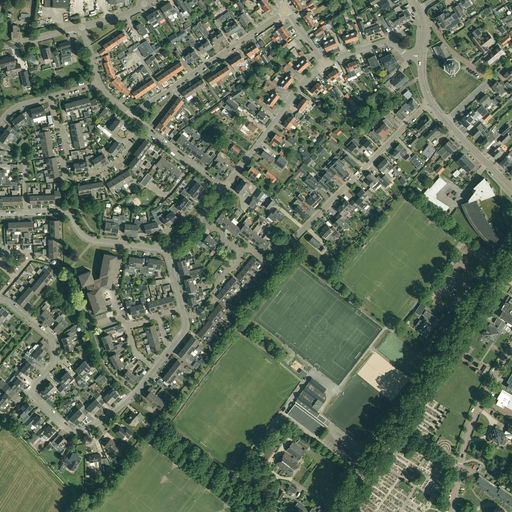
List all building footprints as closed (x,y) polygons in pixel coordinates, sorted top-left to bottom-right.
[(174,0),(179,7),(179,6),(181,9),(180,9),(183,13),(187,10),(188,13),(192,10),(186,1),(184,2),(182,0),(174,0)] [(198,2),(197,2),(203,11),(204,10),(207,8),(201,0),(199,0),(198,1),(198,2)] [(302,0),(295,5),(299,10),(301,9),(302,10),(306,7),(305,6),(302,0)] [(381,0),(378,2),(382,9),(390,5),(391,7),(396,4),(402,0),(381,0)] [(239,1),(236,3),(242,10),(245,8),(239,1)] [(168,2),(165,4),(172,14),(171,14),(172,15),(176,13),(174,9),(175,9),(170,2),(169,3),(169,2),(168,2)] [(269,3),(262,7),(266,12),(272,8),(269,3)] [(163,7),(161,8),(162,8),(167,17),(168,16),(171,14),(172,14),(165,4),(162,6),(162,7),(163,7)] [(458,5),(453,8),(458,17),(464,14),(462,11),(458,5)] [(225,7),(213,15),(216,20),(223,15),(226,13),(228,12),(225,7)] [(229,8),(227,9),(229,12),(228,12),(233,19),(235,17),(236,17),(235,16),(229,8)] [(401,8),(385,19),(392,29),(393,28),(394,28),(397,26),(408,19),(411,17),(410,16),(411,15),(411,14),(408,9),(407,9),(406,9),(404,10),(403,10),(401,8)] [(444,13),(436,17),(439,22),(438,22),(441,28),(443,27),(444,26),(446,30),(450,28),(451,31),(458,27),(456,24),(460,21),(458,17),(454,19),(449,10),(448,11),(447,8),(443,10),(445,13),(444,13)] [(157,10),(152,13),(158,23),(165,18),(162,13),(160,15),(157,10)] [(243,11),(235,16),(236,17),(235,17),(237,19),(239,17),(244,26),(250,22),(244,13),(243,11)] [(306,15),(303,17),(307,22),(313,18),(310,13),(309,11),(305,14),(306,15)] [(177,14),(183,23),(185,21),(185,20),(179,12),(177,14)] [(21,13),(20,21),(29,22),(29,14),(21,13)] [(152,13),(147,17),(151,23),(151,24),(152,24),(153,26),(158,23),(152,13)] [(313,18),(307,22),(311,27),(313,26),(314,27),(318,24),(317,23),(316,21),(313,18)] [(232,21),(229,23),(230,25),(235,32),(237,30),(238,31),(241,29),(241,28),(237,22),(235,20),(233,22),(232,21)] [(362,20),(358,22),(362,33),(366,31),(367,32),(368,35),(374,33),(371,25),(371,24),(368,26),(367,24),(364,25),(362,20)] [(375,23),(371,25),(374,33),(381,30),(379,24),(378,21),(374,22),(375,23)] [(330,22),(325,25),(327,28),(328,30),(334,26),(333,25),(331,22),(330,22)] [(138,25),(136,26),(142,36),(147,33),(145,29),(146,28),(144,26),(143,27),(141,23),(140,23),(137,24),(138,25)] [(203,24),(201,26),(203,30),(208,37),(210,35),(209,32),(206,28),(203,25),(203,24)] [(227,25),(224,27),(226,29),(230,35),(235,32),(230,25),(228,26),(227,25)] [(284,25),(278,29),(279,32),(281,34),(287,30),(284,25)] [(319,29),(314,32),(317,36),(323,32),(322,31),(320,28),(319,29)] [(488,50),(489,51),(490,50),(487,47),(494,41),(488,33),(482,38),(479,35),(481,33),(478,28),(473,32),(474,34),(470,37),(484,54),(488,50)] [(287,30),(281,34),(284,39),(291,35),(289,32),(287,30)] [(212,32),(211,33),(213,37),(211,38),(216,45),(221,42),(216,35),(215,32),(214,31),(212,32)] [(216,35),(221,42),(226,38),(221,31),(216,35)] [(356,32),(350,34),(352,41),(359,39),(358,36),(359,36),(357,31),(356,32)] [(124,32),(119,35),(123,41),(128,38),(124,32)] [(175,34),(169,38),(170,41),(173,39),(176,42),(180,40),(177,37),(177,36),(175,34)] [(344,36),(342,36),(344,41),(345,41),(346,43),(352,41),(350,34),(344,36)] [(119,35),(114,39),(117,45),(120,43),(122,45),(124,44),(123,41),(119,35)] [(335,38),(329,41),(332,49),(338,46),(337,42),(335,38)] [(114,39),(109,42),(112,48),(117,45),(114,39)] [(203,39),(201,41),(203,44),(207,51),(212,47),(208,40),(205,42),(203,39)] [(77,40),(72,41),(74,48),(74,51),(80,49),(80,46),(79,47),(77,40)] [(147,40),(138,46),(145,58),(154,51),(153,49),(147,40)] [(293,40),(286,46),(290,51),(298,45),(293,40)] [(201,45),(198,47),(202,54),(207,51),(203,44),(201,41),(199,42),(201,45)] [(329,41),(323,43),(327,51),(332,49),(329,41)] [(59,45),(58,45),(59,50),(61,49),(61,52),(62,55),(66,54),(66,52),(65,52),(65,51),(71,50),(70,47),(69,42),(59,45)] [(105,48),(103,50),(105,53),(107,52),(107,51),(108,51),(112,48),(109,42),(103,46),(105,48)] [(443,43),(433,48),(439,59),(442,58),(446,66),(448,68),(448,65),(450,62),(453,62),(443,43)] [(129,51),(131,54),(137,50),(139,49),(135,44),(131,47),(133,49),(129,51)] [(256,44),(250,48),(255,54),(260,50),(256,44)] [(489,52),(483,57),(491,66),(505,54),(498,45),(490,51),(490,50),(489,51),(489,52)] [(49,47),(42,49),(44,59),(51,58),(51,60),(54,59),(55,63),(56,68),(61,66),(58,55),(54,56),(53,53),(51,53),(49,47)] [(250,48),(245,51),(250,57),(255,54),(250,48)] [(190,49),(188,51),(194,60),(199,56),(195,49),(192,51),(190,49)] [(187,54),(184,56),(189,63),(194,60),(188,51),(186,52),(187,54)] [(265,53),(261,56),(265,61),(266,63),(270,61),(265,53)] [(381,65),(380,66),(382,70),(385,68),(389,75),(391,77),(396,72),(394,70),(398,66),(395,62),(396,61),(395,58),(393,58),(391,53),(382,58),(381,58),(383,62),(381,63),(380,64),(381,65)] [(240,54),(235,58),(240,65),(242,63),(245,61),(240,54)] [(109,55),(104,57),(106,63),(104,63),(105,66),(106,69),(113,67),(111,61),(109,55)] [(375,55),(368,59),(372,68),(379,64),(380,66),(381,65),(380,64),(381,63),(383,62),(381,58),(381,59),(378,60),(377,59),(375,55)] [(4,59),(0,60),(0,65),(1,68),(5,67),(7,74),(17,71),(17,72),(21,71),(20,65),(15,66),(14,64),(15,64),(13,57),(7,58),(7,57),(4,58),(4,59)] [(300,62),(300,63),(305,68),(310,64),(308,62),(309,61),(306,57),(305,58),(300,62)] [(235,58),(230,61),(234,68),(236,71),(239,69),(241,72),(243,70),(241,67),(240,65),(235,58)] [(352,62),(351,62),(354,68),(354,69),(358,68),(358,67),(360,66),(358,61),(355,62),(355,61),(352,62)] [(181,62),(175,66),(179,72),(185,68),(181,62)] [(348,65),(345,65),(349,74),(346,76),(347,78),(347,79),(351,78),(350,76),(356,74),(354,69),(354,68),(351,62),(348,64),(348,65)] [(450,62),(448,65),(448,68),(450,70),(454,70),(456,67),(456,64),(453,62),(450,62)] [(295,67),(294,68),(298,71),(300,73),(305,68),(300,63),(295,67)] [(173,64),(167,68),(169,70),(173,76),(179,72),(175,66),(173,64)] [(228,66),(223,69),(226,75),(229,74),(232,72),(228,66)] [(368,66),(364,68),(365,71),(366,73),(369,72),(371,76),(373,79),(375,78),(371,71),(370,72),(368,66)] [(113,67),(106,69),(108,76),(110,75),(111,78),(116,75),(115,74),(115,73),(113,67)] [(164,69),(161,71),(163,74),(167,80),(173,76),(169,70),(166,72),(164,69)] [(223,69),(218,73),(221,77),(223,81),(228,78),(228,77),(226,75),(223,69)] [(335,70),(332,72),(336,79),(339,77),(339,75),(341,74),(338,69),(336,71),(335,70)] [(23,86),(30,84),(27,70),(20,72),(23,86)] [(329,75),(327,76),(330,81),(332,80),(333,81),(336,79),(332,72),(329,74),(329,75)] [(394,76),(384,85),(387,88),(393,83),(398,88),(401,85),(402,85),(408,79),(402,72),(398,76),(396,78),(394,76)] [(218,73),(213,76),(216,82),(218,84),(219,86),(222,84),(221,83),(218,79),(221,77),(218,73)] [(289,74),(284,79),(290,84),(294,79),(292,77),(293,76),(289,73),(289,74)] [(163,74),(157,78),(161,84),(167,80),(163,74)] [(116,75),(111,78),(113,81),(112,82),(116,87),(122,82),(117,77),(117,78),(116,75)] [(241,75),(238,77),(239,80),(243,85),(246,83),(247,83),(241,75)] [(213,76),(208,79),(211,85),(216,82),(213,76)] [(387,76),(379,82),(381,85),(389,78),(387,76)] [(153,79),(148,82),(152,88),(157,85),(153,79)] [(203,79),(198,83),(201,88),(204,93),(207,91),(204,87),(206,85),(203,79)] [(280,84),(279,85),(283,88),(284,87),(286,89),(290,84),(284,79),(280,84)] [(497,81),(492,86),(495,89),(494,90),(497,92),(497,91),(498,92),(501,95),(504,92),(505,93),(509,89),(505,84),(505,85),(503,87),(499,83),(497,81)] [(122,82),(116,87),(119,90),(121,92),(122,91),(127,95),(129,93),(132,90),(132,89),(130,87),(128,89),(126,87),(124,85),(122,82)] [(148,83),(143,86),(147,92),(152,88),(148,82),(148,83)] [(317,83),(315,86),(320,91),(322,93),(325,90),(324,89),(324,88),(323,86),(324,86),(320,82),(318,84),(317,83)] [(198,83),(193,86),(196,91),(201,88),(198,83)] [(138,89),(142,95),(147,92),(143,86),(138,89)] [(193,86),(188,89),(191,95),(193,97),(195,95),(194,93),(196,91),(193,86)] [(312,89),(310,91),(314,95),(316,93),(317,94),(320,91),(315,86),(312,89)] [(132,90),(129,93),(130,94),(133,98),(135,96),(137,98),(142,95),(138,89),(134,92),(132,90)] [(188,89),(182,93),(186,98),(191,95),(188,89)] [(274,91),(270,97),(276,101),(280,96),(278,94),(279,93),(275,90),(274,91)] [(347,94),(345,95),(354,105),(356,104),(347,94)] [(486,94),(480,100),(487,108),(490,105),(489,104),(492,102),(494,104),(496,103),(496,104),(499,101),(496,97),(493,100),(492,99),(491,100),(486,94)] [(266,102),(266,103),(269,106),(270,105),(272,106),(276,101),(270,97),(266,102)] [(303,99),(300,102),(306,107),(309,104),(308,103),(309,101),(305,97),(303,100),(303,99)] [(88,98),(82,100),(84,108),(91,106),(89,101),(88,98)] [(179,98),(176,102),(181,106),(183,108),(185,106),(182,104),(184,102),(179,98)] [(229,98),(225,103),(235,110),(239,106),(229,98)] [(95,99),(89,101),(91,106),(92,111),(94,111),(95,110),(96,111),(99,111),(95,99)] [(401,109),(396,114),(402,120),(407,115),(403,111),(406,108),(410,113),(418,105),(413,99),(409,103),(408,101),(402,107),(402,108),(401,109)] [(82,100),(76,101),(78,109),(84,108),(82,100)] [(315,104),(313,107),(321,114),(323,112),(322,111),(323,110),(323,109),(316,103),(317,102),(314,100),(313,102),(315,104)] [(76,101),(70,103),(72,111),(78,109),(76,101)] [(175,103),(172,107),(177,111),(179,113),(183,108),(181,106),(176,102),(175,103)] [(298,106),(297,108),(301,111),(303,109),(304,110),(306,107),(300,102),(298,106)] [(70,103),(64,104),(66,112),(70,112),(71,116),(73,121),(75,120),(74,115),(72,111),(70,103)] [(251,103),(248,107),(253,111),(252,112),(256,115),(263,120),(267,114),(261,110),(259,109),(258,110),(255,108),(256,107),(251,103)] [(460,121),(466,128),(469,125),(472,128),(488,111),(482,105),(477,111),(475,113),(472,110),(466,116),(465,116),(460,121)] [(43,107),(37,108),(39,117),(45,115),(43,107)] [(172,107),(168,112),(173,116),(176,118),(179,113),(177,111),(172,107)] [(393,107),(386,114),(390,118),(395,113),(393,111),(395,109),(393,107)] [(32,116),(29,117),(32,124),(32,125),(33,126),(35,125),(33,118),(39,117),(37,108),(30,110),(32,116)] [(168,112),(164,117),(170,121),(173,116),(168,112)] [(21,114),(17,118),(22,125),(27,121),(31,127),(33,126),(32,125),(32,124),(29,117),(25,119),(21,114)] [(384,123),(380,127),(387,134),(390,131),(389,130),(393,126),(392,124),(388,120),(390,118),(386,114),(384,116),(386,119),(383,120),(384,123)] [(115,120),(112,123),(119,129),(123,123),(117,118),(118,117),(115,115),(112,118),(115,120)] [(289,117),(287,120),(293,124),(296,127),(299,124),(296,121),(297,119),(292,115),(290,117),(289,117)] [(309,115),(306,120),(311,123),(314,119),(309,115)] [(421,122),(415,128),(420,133),(426,127),(427,128),(433,122),(427,116),(421,122)] [(164,117),(161,122),(168,128),(172,123),(170,121),(164,117)] [(17,118),(11,122),(15,127),(12,129),(14,130),(18,134),(20,132),(17,129),(22,125),(17,118)] [(285,124),(284,126),(288,129),(290,127),(291,128),(293,124),(287,120),(285,123),(285,124)] [(79,122),(70,124),(71,131),(81,129),(81,128),(80,124),(84,123),(83,121),(79,121),(79,122)] [(249,121),(245,126),(247,127),(254,132),(257,127),(249,121)] [(161,122),(157,127),(162,131),(165,132),(168,128),(161,122)] [(105,125),(103,128),(110,133),(111,131),(115,134),(119,129),(112,123),(109,128),(105,125)] [(483,130),(485,128),(484,127),(486,126),(483,123),(481,124),(482,125),(480,126),(479,125),(477,127),(476,127),(473,130),(474,131),(471,133),(476,138),(480,133),(483,130)] [(429,131),(427,134),(433,139),(435,137),(442,131),(436,125),(429,131)] [(507,125),(500,133),(503,136),(511,128),(507,125)] [(100,126),(98,128),(110,137),(111,135),(110,133),(103,128),(100,126)] [(188,126),(183,129),(187,132),(190,134),(191,132),(193,130),(190,128),(188,126)] [(81,129),(71,131),(72,137),(82,135),(82,134),(81,130),(85,129),(84,127),(81,128),(81,129)] [(370,132),(369,133),(371,135),(373,138),(375,135),(379,139),(380,140),(384,135),(385,136),(387,134),(380,127),(376,131),(374,129),(372,132),(371,131),(370,132)] [(39,131),(35,132),(35,135),(39,134),(40,138),(40,139),(50,137),(49,131),(48,131),(47,128),(42,130),(39,131)] [(6,129),(3,134),(10,140),(12,137),(14,134),(16,136),(18,137),(20,136),(18,134),(14,130),(11,133),(6,129)] [(487,137),(481,143),(486,148),(492,142),(494,139),(495,138),(493,135),(494,134),(490,130),(486,133),(485,135),(487,137)] [(82,135),(72,137),(74,143),(83,141),(83,140),(82,136),(86,136),(85,133),(82,134),(82,135)] [(507,133),(499,140),(503,143),(510,136),(507,133)] [(3,134),(0,138),(0,140),(4,143),(2,147),(3,147),(9,150),(10,149),(10,148),(10,147),(6,145),(10,140),(3,134)] [(182,135),(177,141),(181,145),(186,139),(187,137),(183,134),(182,135)] [(276,134),(270,142),(274,146),(277,143),(282,147),(285,142),(283,140),(276,134)] [(322,136),(317,141),(321,144),(325,139),(322,136)] [(410,144),(408,146),(410,148),(412,146),(416,142),(419,139),(416,136),(409,143),(410,144)] [(331,137),(329,140),(336,146),(338,143),(331,137)] [(353,138),(347,145),(349,147),(355,153),(357,155),(359,152),(361,150),(362,151),(364,149),(359,144),(356,141),(353,138)] [(83,141),(74,143),(75,149),(84,147),(84,142),(87,142),(87,139),(83,140),(83,141)] [(111,141),(109,144),(112,145),(118,151),(122,146),(116,140),(115,141),(113,139),(111,141)] [(145,139),(141,144),(148,149),(152,144),(145,139)] [(186,139),(181,145),(186,149),(191,142),(186,139)] [(362,142),(359,144),(364,149),(366,147),(370,150),(374,145),(368,139),(366,142),(364,140),(362,142)] [(191,142),(186,149),(191,152),(196,146),(193,144),(195,142),(193,140),(191,142)] [(227,140),(224,144),(231,149),(229,151),(233,153),(234,152),(237,155),(241,150),(234,145),(227,140)] [(443,146),(438,152),(442,156),(447,150),(446,149),(453,143),(450,140),(443,146)] [(220,142),(217,146),(224,152),(226,149),(223,147),(224,146),(220,142)] [(447,150),(442,156),(444,159),(450,154),(457,147),(453,143),(446,149),(447,150)] [(141,144),(137,149),(144,155),(148,149),(141,144)] [(429,144),(422,153),(429,158),(436,150),(429,144)] [(102,148),(108,155),(110,152),(114,156),(118,151),(112,145),(108,151),(103,147),(102,148)] [(396,150),(392,154),(397,158),(401,155),(402,157),(407,152),(405,150),(399,145),(395,149),(396,150)] [(196,146),(191,152),(195,156),(200,150),(202,147),(200,146),(198,148),(196,146)] [(0,149),(0,156),(3,157),(3,154),(4,151),(8,152),(10,152),(11,150),(9,150),(3,147),(1,150),(0,149)] [(200,150),(195,156),(200,160),(205,154),(203,152),(205,149),(202,147),(200,150)] [(302,147),(301,148),(304,150),(303,152),(304,152),(303,153),(308,157),(309,157),(311,154),(305,149),(302,147)] [(494,151),(492,154),(496,158),(498,156),(499,157),(502,154),(505,151),(502,148),(501,148),(499,147),(497,149),(496,148),(494,150),(494,151)] [(100,155),(97,157),(102,164),(107,161),(105,157),(108,155),(102,148),(100,149),(101,151),(99,153),(100,155)] [(137,149),(133,154),(135,156),(136,156),(140,159),(144,155),(137,149)] [(282,149),(279,153),(284,158),(288,153),(282,149)] [(506,156),(499,163),(506,169),(510,166),(511,167),(511,166),(511,150),(511,152),(506,156)] [(264,151),(261,156),(268,161),(271,163),(275,158),(271,156),(264,151)] [(205,154),(200,160),(205,164),(206,162),(209,159),(212,161),(216,155),(213,153),(211,156),(206,152),(205,154)] [(416,154),(410,159),(418,168),(423,164),(424,163),(424,162),(416,154)] [(457,161),(462,167),(469,159),(464,154),(457,161)] [(89,156),(87,157),(90,165),(91,165),(93,163),(96,168),(102,164),(97,157),(95,159),(93,155),(92,155),(90,156),(89,156)] [(343,159),(342,161),(346,165),(347,163),(349,166),(350,165),(352,168),(354,166),(355,166),(357,165),(356,164),(357,163),(351,158),(348,155),(343,159)] [(0,156),(0,166),(2,167),(10,168),(10,167),(10,165),(7,165),(8,161),(2,160),(3,157),(0,156)] [(135,156),(132,161),(138,166),(142,161),(140,159),(136,156),(135,156)] [(280,156),(274,164),(282,169),(287,162),(280,156)] [(47,164),(43,165),(43,167),(47,167),(47,166),(57,164),(56,157),(46,159),(47,164)] [(86,162),(80,163),(81,172),(88,170),(87,165),(90,165),(87,157),(85,157),(86,162)] [(155,164),(152,167),(154,169),(156,166),(159,169),(160,169),(167,161),(162,157),(156,165),(155,164)] [(218,163),(215,167),(222,173),(227,168),(223,164),(224,162),(218,157),(215,161),(218,163)] [(385,158),(381,162),(390,171),(393,167),(391,164),(385,158)] [(338,159),(333,165),(335,167),(336,167),(337,167),(345,175),(348,173),(342,167),(342,166),(341,165),(343,163),(338,159)] [(469,159),(462,167),(468,172),(475,165),(469,159)] [(132,161),(128,166),(134,171),(138,166),(132,161)] [(159,169),(157,171),(159,173),(161,170),(164,172),(165,173),(172,165),(167,161),(160,169),(159,169)] [(381,162),(378,166),(386,174),(390,171),(381,162)] [(80,163),(73,164),(75,173),(81,172),(80,163)] [(48,170),(44,171),(44,173),(45,173),(48,173),(48,172),(58,171),(57,164),(47,166),(47,167),(48,170)] [(330,167),(326,171),(327,172),(332,177),(336,173),(341,179),(345,175),(337,167),(336,167),(335,167),(333,165),(333,164),(330,167)] [(164,172),(162,175),(164,177),(166,174),(169,176),(170,177),(177,169),(172,165),(165,173),(164,172)] [(441,166),(436,171),(440,174),(444,169),(441,166)] [(1,170),(0,169),(0,176),(4,176),(4,173),(6,173),(6,170),(9,170),(10,168),(2,167),(1,170)] [(253,167),(249,172),(252,175),(250,177),(251,177),(250,178),(253,180),(254,180),(256,178),(255,177),(256,177),(260,172),(257,170),(259,168),(256,167),(255,168),(253,167)] [(169,176),(167,179),(169,181),(171,178),(175,181),(182,173),(177,169),(170,177),(169,176)] [(128,170),(122,174),(127,182),(128,182),(131,180),(133,183),(136,182),(133,178),(133,179),(128,170)] [(295,174),(292,177),(295,180),(298,177),(302,173),(301,172),(298,170),(295,174)] [(49,177),(45,177),(46,183),(55,182),(54,178),(59,177),(58,171),(48,172),(48,173),(49,177)] [(268,171),(265,174),(272,180),(274,177),(268,171)] [(327,172),(322,177),(323,178),(324,179),(325,179),(333,187),(336,184),(330,179),(332,177),(327,172)] [(371,172),(366,177),(369,179),(366,182),(372,187),(376,183),(378,180),(385,187),(388,185),(382,178),(381,178),(378,175),(376,178),(371,172)] [(122,174),(117,177),(122,186),(123,185),(126,183),(128,186),(130,185),(128,182),(127,182),(122,174)] [(310,174),(307,177),(315,183),(317,180),(310,174)] [(385,175),(382,178),(388,185),(391,182),(385,175)] [(4,176),(0,176),(0,182),(2,183),(2,186),(10,186),(16,185),(16,182),(10,182),(10,181),(7,181),(7,176),(4,176)] [(117,177),(111,180),(117,189),(121,187),(123,190),(125,188),(123,185),(122,186),(117,177)] [(194,181),(192,183),(195,185),(193,187),(200,193),(204,188),(199,184),(201,182),(195,177),(193,180),(194,181)] [(308,178),(304,182),(314,190),(317,185),(308,178)] [(323,178),(318,182),(327,190),(328,189),(330,191),(333,187),(325,179),(324,179),(323,178)] [(464,205),(468,214),(472,222),(478,230),(484,236),(491,243),(495,246),(497,247),(494,250),(492,253),(494,254),(498,249),(498,248),(500,246),(506,238),(505,238),(503,236),(502,236),(497,231),(496,231),(492,226),(491,226),(490,226),(487,220),(486,220),(485,219),(482,213),(481,213),(478,206),(477,206),(476,201),(476,199),(481,198),(482,199),(495,194),(491,189),(491,188),(489,184),(488,184),(487,184),(485,178),(474,188),(476,189),(469,200),(469,201),(469,202),(470,203),(464,205)] [(111,180),(106,184),(111,192),(115,190),(117,193),(119,192),(117,189),(111,180)] [(243,180),(239,185),(246,190),(248,191),(248,192),(250,189),(248,188),(250,185),(243,180)] [(239,185),(235,190),(242,196),(244,193),(246,195),(248,191),(246,190),(239,185)] [(184,189),(182,191),(189,197),(191,194),(196,198),(200,193),(193,187),(191,190),(188,187),(186,190),(184,189)] [(259,189),(253,198),(255,200),(257,197),(260,199),(264,194),(265,193),(259,189)] [(362,189),(357,193),(360,196),(360,197),(363,200),(364,199),(368,195),(370,197),(372,195),(367,190),(365,192),(362,189)] [(309,194),(309,195),(311,196),(311,197),(318,203),(323,198),(318,194),(316,192),(314,190),(312,192),(311,192),(309,194)] [(427,190),(421,198),(428,204),(433,197),(433,196),(427,190)] [(182,191),(180,194),(183,196),(181,198),(183,200),(181,202),(188,208),(192,203),(187,199),(189,197),(182,191)] [(311,196),(306,201),(313,207),(318,203),(311,197),(311,196)] [(354,199),(351,201),(356,206),(359,204),(362,207),(363,209),(368,204),(367,202),(364,199),(363,200),(360,197),(356,201),(354,199)] [(270,198),(264,205),(269,209),(276,202),(270,198)] [(298,199),(294,203),(297,207),(294,210),(297,213),(296,214),(299,216),(299,215),(303,219),(305,217),(308,215),(307,214),(300,206),(302,204),(298,199)] [(346,200),(341,205),(347,211),(348,211),(350,212),(350,213),(356,206),(351,201),(350,203),(346,200)] [(173,204),(171,206),(176,212),(179,209),(183,213),(188,208),(181,202),(179,205),(176,203),(174,205),(173,204)] [(341,205),(337,209),(340,212),(338,215),(344,221),(345,221),(347,218),(345,217),(350,212),(348,211),(347,211),(341,205)] [(170,213),(167,215),(172,223),(178,219),(174,214),(176,212),(171,206),(169,208),(167,210),(170,213)] [(273,211),(268,217),(274,221),(276,218),(280,221),(284,216),(277,209),(274,212),(273,211)] [(157,217),(160,223),(164,222),(167,227),(172,223),(167,215),(165,217),(162,214),(159,216),(157,217)] [(221,214),(216,220),(221,224),(227,218),(221,214)] [(153,223),(150,223),(152,232),(159,231),(157,225),(160,223),(157,217),(156,215),(153,216),(155,219),(152,220),(153,223)] [(338,219),(334,223),(340,230),(343,227),(345,229),(348,229),(350,227),(346,223),(347,223),(345,221),(344,221),(338,215),(336,217),(338,219)] [(103,217),(102,225),(105,225),(104,231),(111,232),(112,223),(109,223),(109,220),(106,219),(106,218),(103,217)] [(227,218),(221,224),(226,228),(231,221),(227,218)] [(112,223),(111,232),(117,233),(118,227),(121,227),(122,220),(120,219),(119,219),(119,221),(116,220),(115,223),(112,223)] [(241,229),(240,231),(245,235),(250,228),(247,226),(252,220),(250,219),(248,221),(247,223),(241,229)] [(122,220),(121,227),(124,227),(124,233),(130,234),(131,225),(125,224),(125,220),(124,220),(122,220)] [(143,221),(140,221),(141,228),(144,228),(146,234),(152,232),(150,223),(147,224),(146,220),(143,221)] [(131,225),(130,234),(137,234),(137,228),(141,228),(140,221),(138,221),(135,221),(134,225),(131,225)] [(231,221),(226,228),(231,232),(236,225),(231,221)] [(236,225),(231,232),(236,236),(240,231),(241,229),(236,225)] [(250,228),(245,235),(250,239),(259,226),(258,225),(253,231),(250,228)] [(259,226),(250,239),(255,242),(260,236),(257,234),(261,228),(259,226)] [(324,231),(321,234),(326,239),(330,235),(332,236),(333,237),(334,237),(335,236),(337,238),(340,235),(333,228),(331,230),(327,226),(323,230),(324,231)] [(260,236),(255,242),(260,246),(265,240),(267,238),(269,234),(268,233),(263,239),(260,236)] [(203,237),(198,244),(200,246),(203,242),(208,246),(214,239),(209,235),(205,239),(203,237)] [(313,236),(309,242),(315,247),(316,247),(317,249),(321,244),(320,242),(313,236)] [(214,239),(208,246),(213,250),(210,254),(213,256),(218,249),(215,247),(219,243),(214,239)] [(260,246),(258,248),(264,252),(268,246),(270,244),(271,243),(269,241),(268,242),(265,240),(260,246)] [(40,244),(32,246),(34,253),(40,252),(39,249),(41,248),(40,244)] [(90,271),(78,275),(82,286),(86,285),(88,291),(87,292),(94,313),(107,309),(106,309),(105,309),(97,287),(101,286),(110,288),(112,278),(110,278),(114,256),(116,257),(116,256),(103,254),(99,278),(92,280),(89,272),(90,271)] [(186,260),(177,262),(179,268),(187,266),(186,263),(189,262),(188,260),(192,259),(191,255),(185,257),(186,260)] [(125,265),(125,272),(128,272),(128,270),(134,271),(135,269),(135,268),(135,266),(136,258),(129,257),(128,262),(126,261),(126,265),(125,265)] [(253,257),(249,262),(256,269),(256,270),(258,272),(260,270),(257,267),(261,264),(253,257)] [(135,268),(135,269),(140,270),(140,273),(143,274),(144,273),(144,267),(142,267),(143,259),(136,258),(135,266),(135,268)] [(144,267),(144,273),(146,273),(147,273),(148,271),(153,271),(154,268),(155,259),(148,259),(147,266),(144,266),(144,267)] [(248,263),(245,267),(253,274),(252,274),(255,277),(256,275),(253,272),(256,270),(256,269),(249,262),(248,263)] [(187,266),(179,268),(181,275),(189,273),(190,275),(192,275),(199,273),(198,269),(189,272),(187,266)] [(40,269),(38,270),(49,279),(53,275),(55,272),(49,267),(44,272),(40,269)] [(244,268),(241,272),(249,278),(248,279),(249,281),(250,281),(251,281),(252,280),(249,277),(252,274),(253,274),(245,267),(244,268)] [(38,270),(37,272),(41,276),(39,279),(45,285),(49,279),(38,270)] [(240,273),(237,277),(244,283),(244,284),(247,286),(248,284),(247,283),(245,282),(248,279),(249,278),(241,272),(240,273)] [(185,280),(184,281),(184,283),(185,283),(186,286),(194,284),(193,279),(200,276),(199,273),(192,275),(192,278),(184,280),(185,280)] [(233,277),(229,281),(237,288),(236,289),(239,291),(240,289),(238,287),(241,283),(233,277)] [(32,278),(30,280),(41,289),(45,285),(39,279),(36,282),(32,278)] [(30,280),(29,282),(33,286),(31,288),(35,292),(37,294),(41,289),(30,280)] [(228,283),(225,286),(233,293),(232,294),(235,296),(236,294),(234,292),(236,289),(237,288),(229,281),(228,283)] [(187,289),(186,290),(187,292),(188,292),(188,293),(196,291),(197,293),(203,292),(202,288),(199,289),(199,288),(198,287),(197,287),(197,286),(196,286),(195,286),(195,287),(194,284),(186,286),(187,289)] [(22,286),(20,288),(31,297),(35,292),(31,288),(31,289),(29,287),(26,290),(22,286)] [(224,287),(221,291),(229,298),(228,299),(231,301),(233,299),(230,297),(232,294),(233,293),(225,286),(224,287)] [(20,288),(19,290),(23,294),(21,296),(28,301),(31,297),(20,288)] [(220,292),(217,296),(225,303),(224,303),(227,306),(228,304),(226,302),(228,299),(229,298),(221,291),(220,292)] [(166,298),(165,298),(168,308),(174,306),(171,297),(172,296),(171,292),(169,293),(170,297),(166,298)] [(195,297),(187,299),(189,305),(197,303),(196,301),(198,300),(199,300),(199,299),(200,299),(200,298),(200,297),(200,296),(204,295),(203,292),(197,293),(195,294),(195,297)] [(160,299),(159,300),(162,310),(168,308),(165,298),(166,298),(165,294),(163,295),(164,298),(160,299)] [(14,295),(12,297),(17,301),(23,307),(28,301),(21,296),(19,299),(14,295)] [(136,305),(138,314),(144,312),(142,304),(145,303),(143,295),(140,295),(141,297),(140,298),(141,302),(141,304),(139,305),(136,305)] [(154,301),(153,301),(156,311),(162,310),(159,300),(160,299),(159,296),(157,296),(158,300),(154,301)] [(152,302),(147,303),(150,313),(156,311),(153,301),(154,301),(153,297),(152,298),(151,298),(152,302)] [(511,298),(508,303),(506,302),(505,302),(504,304),(503,306),(502,306),(501,309),(504,310),(500,316),(511,323),(511,298)] [(131,300),(125,302),(127,308),(129,308),(131,315),(138,314),(136,305),(135,302),(132,302),(131,300)] [(44,311),(39,317),(44,321),(49,315),(51,313),(48,311),(47,309),(49,306),(46,304),(42,309),(44,311)] [(220,304),(216,309),(224,315),(224,314),(227,311),(229,313),(231,311),(228,309),(227,310),(220,304)] [(216,309),(212,313),(220,320),(220,319),(223,316),(226,318),(227,316),(224,314),(224,315),(216,309)] [(420,320),(416,326),(420,328),(421,329),(419,332),(422,334),(423,334),(426,336),(428,333),(429,334),(434,325),(433,325),(434,324),(434,325),(437,319),(438,318),(426,310),(422,315),(424,316),(424,317),(422,320),(426,322),(425,323),(420,320)] [(0,312),(0,320),(1,322),(4,318),(6,320),(8,320),(12,316),(6,311),(3,315),(0,312)] [(49,315),(44,321),(49,326),(54,320),(56,321),(60,316),(61,316),(59,314),(58,314),(55,317),(51,313),(49,315)] [(212,313),(208,318),(209,320),(216,325),(219,321),(222,323),(223,321),(220,319),(220,320),(212,313)] [(59,323),(53,329),(58,334),(64,327),(67,323),(63,320),(64,319),(61,316),(60,316),(56,321),(59,323)] [(483,334),(494,341),(502,327),(509,332),(511,329),(497,318),(494,323),(498,326),(497,327),(490,323),(483,334)] [(209,320),(206,325),(213,331),(213,332),(216,334),(217,332),(214,330),(217,326),(216,325),(209,320)] [(146,333),(142,334),(143,336),(147,335),(146,334),(156,331),(154,325),(145,328),(146,333)] [(205,325),(202,330),(210,336),(209,337),(212,339),(213,337),(210,335),(213,332),(213,331),(206,325),(205,325)] [(69,336),(62,339),(64,345),(72,342),(74,342),(74,341),(72,336),(76,335),(75,331),(74,330),(73,331),(70,332),(68,332),(68,333),(69,336)] [(101,338),(100,339),(102,343),(103,343),(103,344),(111,341),(115,340),(114,338),(113,337),(112,336),(112,335),(115,333),(114,330),(105,333),(106,336),(101,337),(101,338)] [(201,330),(198,335),(206,341),(205,342),(208,344),(210,342),(207,340),(209,337),(210,336),(202,330),(201,330)] [(148,339),(144,340),(145,342),(148,341),(148,340),(158,337),(156,331),(146,334),(147,335),(148,339)] [(193,336),(189,341),(196,346),(200,341),(193,336)] [(149,345),(146,346),(146,348),(150,347),(150,346),(159,343),(158,337),(148,340),(148,341),(149,345)] [(111,341),(103,344),(106,350),(108,349),(109,353),(121,348),(120,347),(119,344),(114,346),(114,344),(112,344),(111,341)] [(189,341),(186,345),(192,351),(196,346),(189,341)] [(72,342),(64,345),(66,351),(73,349),(74,352),(82,349),(80,346),(75,347),(74,345),(73,346),(72,342)] [(35,344),(32,348),(43,356),(47,352),(43,349),(45,346),(41,343),(39,346),(37,344),(36,345),(35,344)] [(151,351),(147,352),(148,354),(152,353),(151,352),(161,349),(159,343),(150,346),(150,347),(151,351)] [(186,345),(182,350),(189,355),(192,351),(186,345)] [(27,351),(25,354),(29,357),(33,361),(35,358),(39,361),(43,356),(32,348),(30,349),(29,350),(28,352),(27,351)] [(111,356),(109,357),(112,363),(120,359),(118,356),(117,354),(118,353),(122,351),(121,348),(109,353),(111,356)] [(182,350),(178,355),(185,360),(189,355),(182,350)] [(23,362),(22,364),(31,371),(32,369),(33,370),(35,368),(34,367),(31,363),(33,361),(29,357),(26,360),(28,362),(26,365),(23,362)] [(120,359),(112,363),(116,369),(118,368),(120,372),(122,370),(125,368),(130,363),(130,364),(131,363),(129,360),(124,363),(123,361),(121,362),(120,359)] [(178,360),(174,364),(181,370),(185,365),(178,360)] [(84,362),(80,366),(86,373),(91,368),(93,371),(95,368),(91,364),(88,366),(84,362)] [(19,369),(16,371),(21,375),(23,372),(27,376),(31,371),(22,364),(21,363),(19,365),(23,368),(21,371),(19,369)] [(125,368),(122,370),(126,373),(123,377),(128,381),(133,374),(128,371),(132,365),(130,364),(130,363),(125,368)] [(469,363),(468,364),(469,364),(468,365),(470,366),(474,369),(480,373),(481,372),(482,370),(480,368),(479,370),(475,367),(469,363)] [(174,364),(171,369),(177,375),(178,374),(179,373),(181,370),(174,364)] [(80,366),(75,371),(80,375),(77,378),(82,382),(84,384),(86,382),(84,380),(86,378),(83,376),(86,373),(80,366)] [(171,369),(167,374),(174,379),(176,377),(177,375),(171,369)] [(67,372),(63,377),(69,383),(74,378),(67,372)] [(133,374),(128,381),(133,385),(136,381),(138,383),(144,375),(142,373),(139,376),(137,374),(135,376),(133,374)] [(167,374),(163,378),(170,384),(172,382),(174,379),(167,374)] [(63,377),(58,382),(63,386),(61,388),(65,392),(67,390),(69,388),(67,386),(69,383),(63,377)] [(18,378),(15,382),(21,388),(25,383),(18,378)] [(312,378),(297,398),(311,409),(316,412),(326,399),(326,396),(325,395),(324,393),(323,393),(326,389),(312,378)] [(6,383),(3,386),(10,391),(13,389),(17,392),(21,388),(15,382),(11,387),(6,383)] [(50,382),(46,387),(52,393),(57,389),(50,382)] [(112,389),(108,393),(114,400),(119,395),(115,391),(117,388),(112,384),(110,386),(112,389)] [(0,392),(0,395),(2,397),(8,402),(12,397),(8,394),(10,391),(3,386),(1,389),(6,393),(4,395),(0,392)] [(46,387),(41,392),(46,396),(44,398),(48,403),(51,400),(53,398),(50,396),(52,393),(46,387)] [(149,394),(146,398),(156,406),(161,399),(151,391),(153,389),(150,387),(147,392),(149,394)] [(497,399),(499,400),(497,404),(503,407),(504,405),(511,409),(511,394),(503,389),(497,399)] [(93,396),(90,399),(93,401),(91,404),(98,410),(102,405),(98,401),(100,399),(95,394),(93,392),(91,394),(93,396)] [(108,393),(103,398),(110,404),(114,400),(108,393)] [(161,399),(156,406),(161,409),(163,407),(165,409),(167,407),(170,403),(168,401),(166,403),(161,399)] [(295,404),(287,414),(317,437),(325,426),(326,425),(328,427),(328,426),(324,423),(327,419),(320,414),(317,418),(296,401),(295,402),(296,402),(295,404)] [(26,402),(18,411),(22,416),(20,419),(24,423),(30,417),(27,414),(33,409),(26,402)] [(76,412),(74,414),(81,420),(85,416),(84,415),(81,411),(83,409),(78,404),(76,407),(77,408),(75,410),(76,412)] [(91,404),(86,408),(88,410),(93,415),(98,410),(91,404)] [(133,413),(126,421),(132,426),(138,420),(141,422),(145,417),(139,413),(137,416),(133,413)] [(67,416),(65,418),(70,423),(72,421),(76,425),(81,420),(74,414),(70,418),(67,416)] [(30,417),(24,423),(25,424),(29,427),(33,424),(37,427),(43,420),(38,415),(34,420),(31,418),(30,417)] [(282,415),(257,449),(260,452),(286,418),(282,415)] [(41,430),(37,434),(39,437),(40,438),(42,436),(43,437),(45,439),(46,439),(48,437),(48,438),(49,437),(52,434),(55,430),(53,428),(54,428),(53,427),(52,427),(50,425),(44,432),(41,429),(41,430)] [(490,439),(489,440),(489,442),(491,443),(493,442),(494,440),(503,445),(505,444),(507,440),(504,438),(506,436),(511,439),(511,436),(511,428),(508,426),(506,430),(504,434),(502,434),(503,432),(500,430),(499,431),(498,430),(500,427),(496,425),(492,434),(491,433),(489,436),(490,437),(489,438),(490,439)] [(120,427),(116,433),(119,436),(122,439),(125,436),(128,439),(133,434),(127,429),(125,431),(120,427)] [(285,453),(276,464),(292,476),(301,464),(297,462),(305,451),(307,449),(311,443),(302,436),(297,442),(305,448),(304,450),(293,442),(287,450),(294,456),(293,458),(285,453)] [(56,438),(52,442),(55,445),(59,445),(64,449),(70,444),(63,437),(59,441),(56,438)] [(110,440),(105,446),(110,450),(108,452),(111,455),(117,448),(121,452),(123,449),(125,447),(121,443),(118,446),(110,440)] [(271,443),(267,449),(273,454),(277,448),(271,443)] [(67,457),(64,463),(69,466),(68,467),(74,471),(76,469),(77,468),(77,467),(80,462),(81,461),(80,461),(82,459),(73,454),(70,459),(67,457)] [(100,455),(89,456),(90,463),(101,461),(102,465),(105,465),(104,459),(101,459),(100,455)] [(474,485),(475,486),(477,485),(482,488),(482,491),(485,492),(487,492),(491,495),(492,497),(493,498),(494,497),(495,497),(497,497),(502,500),(503,502),(505,504),(507,503),(511,507),(511,495),(500,488),(499,489),(480,476),(474,485)] [(289,485),(287,489),(289,490),(288,492),(292,494),(293,492),(295,494),(297,490),(289,485)] [(275,498),(275,499),(279,501),(280,502),(285,492),(281,490),(281,489),(280,490),(275,498)] [(295,507),(298,509),(302,511),(308,511),(309,511),(298,502),(295,507)]
